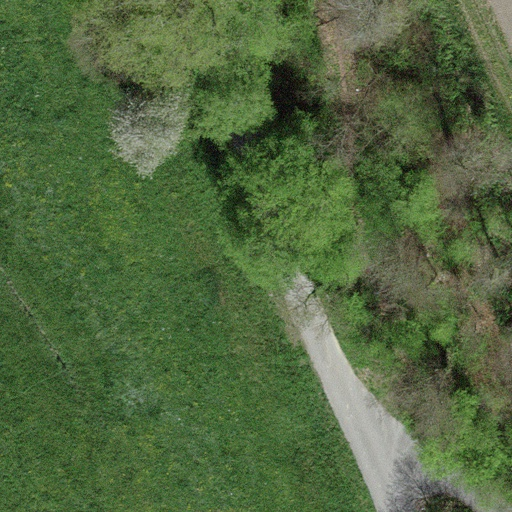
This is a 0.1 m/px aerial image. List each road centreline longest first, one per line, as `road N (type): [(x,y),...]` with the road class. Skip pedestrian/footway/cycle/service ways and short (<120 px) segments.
road 1 (unclassified): [(393,511),(189,0)]
road 2 (track): [(456,0),(511,119)]
